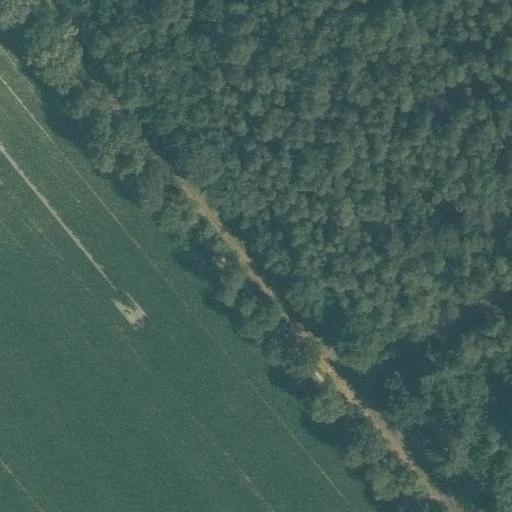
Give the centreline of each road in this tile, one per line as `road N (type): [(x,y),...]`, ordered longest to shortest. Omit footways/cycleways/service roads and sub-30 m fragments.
road 1 (track): [(31,0),(448,511)]
road 2 (track): [(348,390),(511,289)]
